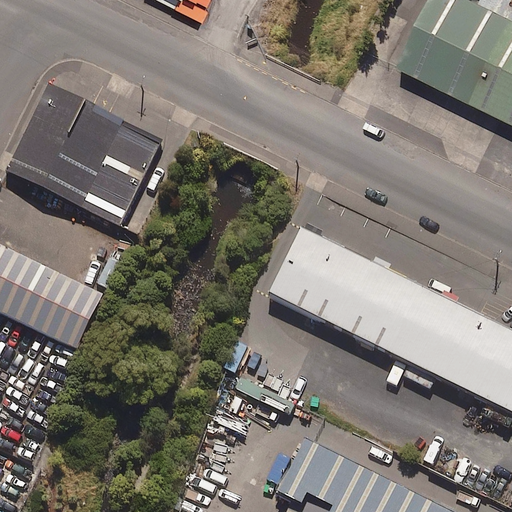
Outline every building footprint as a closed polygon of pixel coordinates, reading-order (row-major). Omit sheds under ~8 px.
[(511,21),(467,0),(427,0),(395,70),(511,124),(511,21)] [(163,142),(53,87),(12,169),(123,223),(163,142)] [(511,336),(298,232),(266,297),(511,417),(511,336)] [(107,294),(0,241),(0,310),(80,350),(107,294)] [(121,264),(108,259),(99,285),(112,289),(121,264)] [(257,402),(231,388),(224,402),(250,416),(257,402)] [(456,511),(307,438),(280,491),(295,498),(287,511),(456,511)]
